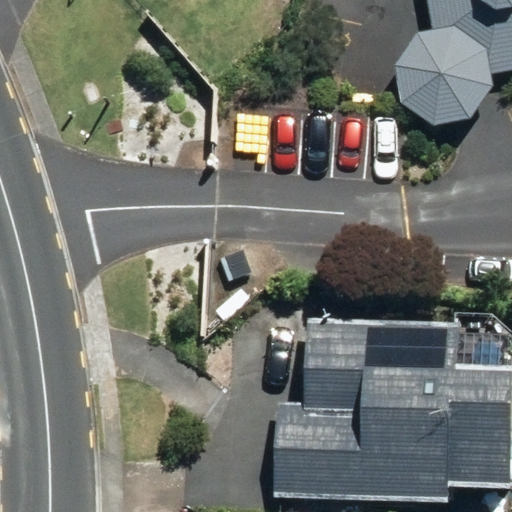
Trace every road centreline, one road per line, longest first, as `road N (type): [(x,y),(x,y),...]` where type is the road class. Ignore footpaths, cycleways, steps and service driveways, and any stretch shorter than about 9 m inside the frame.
road 1 (residential): [(25,232),(511,190)]
road 2 (secondary): [(48,511),(44,377),(25,232)]
